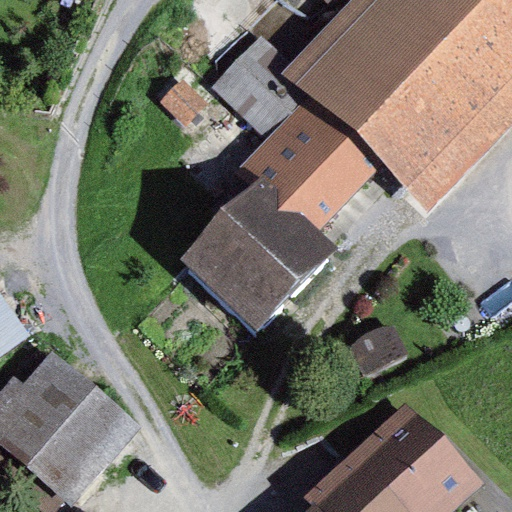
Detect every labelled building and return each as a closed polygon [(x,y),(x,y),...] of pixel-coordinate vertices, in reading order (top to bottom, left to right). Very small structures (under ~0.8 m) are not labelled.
[(172,298),(244,366),(322,284),(300,264),(356,205),(429,274),(511,185),(511,0),(415,0),(376,41),(367,32),(273,131),(285,142),(271,158),(225,206),(243,224),(172,298)] [(303,0),(308,5),(285,26),(324,69),(400,0),(303,0)] [(443,304),(488,361),(511,342),(511,322),(477,277),(443,304)] [(370,385),(415,362),(400,331),(354,354),(370,385)] [(0,386),(22,370),(0,339),(0,386)] [(0,497),(17,511),(89,511),(129,468),(41,391),(15,421),(2,410),(0,412),(0,497)] [(473,511),(392,433),(315,511),(473,511)]
